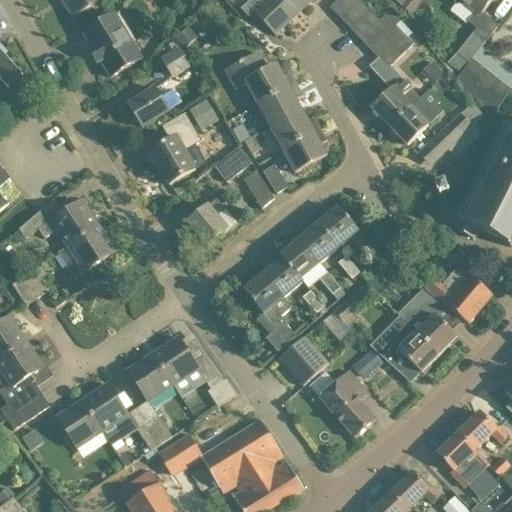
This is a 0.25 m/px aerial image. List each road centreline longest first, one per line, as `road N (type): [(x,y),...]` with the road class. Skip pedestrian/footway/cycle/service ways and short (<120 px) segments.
road 1 (residential): [(186,297),(363,162),(310,60),(336,40)]
road 2 (residential): [(186,297),(9,0)]
road 3 (residential): [(335,495),(186,297)]
road 4 (tertiary): [(335,495),(511,332)]
road 5 (residential): [(81,371),(186,297)]
